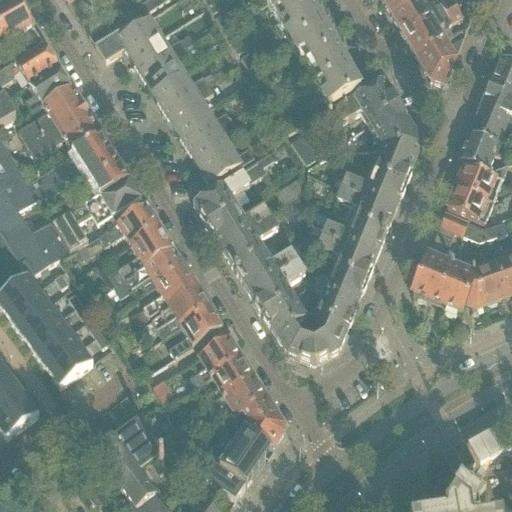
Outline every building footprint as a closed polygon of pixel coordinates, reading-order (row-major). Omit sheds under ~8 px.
[(61,0),(76,24),(78,27),(79,26),(88,20),(78,4),(79,3),(83,0),(61,0)] [(154,0),(140,9),(146,18),(174,0),(154,0)] [(201,0),(213,18),(222,13),(213,0),(201,0)] [(262,0),(279,29),(312,11),(305,0),(262,0)] [(379,0),(391,21),(421,3),(419,0),(379,0)] [(421,3),(391,21),(403,42),(454,12),(450,5),(449,2),(440,8),(432,12),(428,14),(421,3)] [(15,3),(0,11),(0,35),(6,47),(20,39),(29,54),(42,46),(15,3)] [(279,29),(304,72),(336,53),(325,34),(329,32),(323,22),(325,21),(323,18),(317,21),(312,11),(279,29)] [(454,12),(403,42),(415,63),(446,45),(441,38),(441,37),(447,33),(451,27),(451,28),(460,23),(454,12)] [(88,41),(96,52),(137,26),(132,17),(110,30),(109,28),(88,41)] [(215,23),(238,59),(247,53),(224,17),(215,23)] [(123,53),(130,63),(160,43),(148,24),(142,29),(140,26),(140,25),(140,24),(137,26),(96,52),(105,67),(121,57),(120,55),(123,53)] [(130,63),(140,80),(184,52),(180,45),(166,53),(160,43),(130,63)] [(446,45),(415,63),(428,85),(443,92),(455,62),(446,45)] [(43,49),(0,75),(0,89),(1,92),(11,85),(9,81),(10,81),(14,78),(15,77),(19,75),(21,77),(24,82),(28,88),(56,70),(43,49)] [(140,80),(152,99),(183,80),(176,70),(190,61),(184,52),(140,80)] [(336,53),(304,72),(328,113),(360,94),(349,75),(353,73),(348,64),(349,63),(347,59),(342,62),(336,53)] [(241,63),(263,99),(272,93),(250,57),(241,63)] [(490,87),(511,96),(511,64),(501,60),(490,87)] [(30,106),(25,109),(30,117),(41,110),(70,92),(56,70),(28,88),(32,95),(35,99),(34,103),(32,104),(30,106)] [(152,99),(164,117),(208,89),(203,82),(189,90),(183,80),(152,99)] [(359,117),(368,132),(399,114),(383,87),(333,116),(340,128),(359,117)] [(511,96),(490,87),(484,102),(500,109),(496,120),(508,125),(509,122),(511,123),(511,96)] [(164,117),(175,135),(206,116),(199,106),(213,98),(208,89),(164,117)] [(47,118),(17,137),(23,146),(25,150),(26,151),(84,115),(70,92),(41,110),(42,111),(47,118)] [(266,103),(288,139),(298,133),(275,97),(266,103)] [(0,134),(12,127),(15,125),(2,102),(0,103),(0,134)] [(484,102),(468,141),(498,151),(498,150),(504,150),(511,149),(511,123),(509,122),(508,125),(496,120),(500,109),(484,102)] [(368,132),(380,154),(421,151),(399,114),(368,132)] [(84,115),(26,151),(34,164),(34,165),(64,146),(70,155),(82,147),(98,136),(84,115)] [(175,135),(186,153),(230,125),(225,118),(212,126),(206,116),(175,135)] [(186,153),(198,171),(228,152),(222,143),(236,134),(230,125),(186,153)] [(128,184),(100,140),(71,158),(85,179),(100,202),(128,184)] [(300,141),(291,147),(306,169),(314,163),(300,141)] [(468,141),(458,167),(465,169),(483,176),(488,177),(495,160),(500,162),(504,150),(498,150),(498,151),(468,141)] [(0,231),(17,220),(38,207),(39,208),(85,179),(71,158),(67,160),(69,164),(28,190),(26,186),(0,144),(0,231)] [(380,154),(371,178),(404,192),(421,151),(380,154)] [(228,152),(198,171),(210,190),(254,163),(248,154),(235,163),(228,152)] [(214,197),(193,210),(207,232),(237,213),(230,202),(249,190),(266,179),(262,174),(273,167),(268,160),(241,178),(242,179),(231,186),(214,197)] [(463,172),(455,194),(492,209),(507,171),(492,176),(490,182),(463,172)] [(336,181),(332,190),(341,194),(395,215),(404,192),(371,178),(366,189),(346,181),(345,182),(344,184),(336,181)] [(100,202),(53,231),(70,258),(83,250),(87,247),(76,231),(91,221),(97,231),(110,224),(124,215),(141,204),(128,184),(100,202)] [(300,184),(275,198),(285,214),(300,205),(300,184)] [(356,215),(351,226),(385,239),(395,215),(341,194),(332,190),(327,203),(356,215)] [(492,209),(455,194),(446,216),(483,231),(492,209)] [(124,215),(110,224),(114,231),(129,222),(146,212),(141,204),(124,215)] [(121,242),(127,252),(158,232),(146,212),(129,222),(114,231),(87,247),(83,250),(90,261),(121,242)] [(207,232),(213,241),(221,254),(270,224),(263,212),(244,224),(237,213),(207,232)] [(412,302),(436,311),(453,269),(443,265),(451,245),(449,244),(451,239),(461,243),(461,242),(462,242),(467,228),(445,219),(412,302)] [(221,254),(235,276),(265,257),(258,247),(278,235),(270,224),(221,254)] [(326,230),(322,241),(376,262),(385,239),(351,226),(346,239),(326,230)] [(477,232),(467,228),(462,242),(472,246),(477,232)] [(504,228),(488,233),(491,244),(499,241),(507,238),(504,228)] [(36,280),(70,258),(53,231),(13,256),(21,268),(26,265),(36,280)] [(111,279),(118,291),(124,287),(173,256),(158,232),(127,252),(135,264),(111,279)] [(483,235),(477,232),(472,246),(477,248),(491,244),(488,233),(483,235)] [(318,251),(316,255),(337,263),(332,275),(366,288),(376,262),(322,241),(318,251)] [(302,249),(290,256),(296,267),(308,259),(302,249)] [(173,256),(124,287),(130,296),(140,290),(145,300),(154,294),(185,275),(173,256)] [(235,276),(248,297),(296,267),(290,256),(271,268),(265,257),(235,276)] [(511,256),(493,263),(506,303),(511,300),(511,256)] [(308,259),(296,267),(302,275),(312,269),(312,266),(308,259)] [(493,263),(473,271),(475,277),(474,278),(484,311),(506,303),(493,263)] [(248,297),(262,320),(290,303),(289,302),(293,300),(285,288),(303,277),(302,275),(296,267),(248,297)] [(24,268),(19,271),(26,282),(27,281),(28,282),(32,279),(24,268)] [(453,269),(436,311),(460,321),(465,311),(475,315),(484,311),(474,278),(475,277),(473,271),(472,271),(465,268),(463,273),(453,269)] [(166,313),(167,314),(198,295),(185,275),(154,294),(159,303),(132,321),(138,330),(166,313)] [(327,299),(326,301),(356,313),(366,288),(332,275),(323,297),(327,299)] [(61,280),(54,285),(61,294),(68,290),(61,280)] [(26,282),(0,301),(0,313),(5,320),(38,296),(28,282),(27,281),(26,282)] [(118,291),(113,294),(119,303),(123,301),(130,296),(124,287),(118,291)] [(168,316),(151,327),(157,336),(158,338),(159,339),(162,345),(179,334),(210,315),(198,295),(167,314),(168,316)] [(38,296),(5,320),(16,335),(49,311),(38,296)] [(75,300),(68,305),(75,314),(81,310),(75,300)] [(331,328),(330,329),(346,336),(356,313),(326,301),(317,323),(331,328)] [(262,320),(276,342),(293,332),(293,331),(303,325),(290,303),(262,320)] [(81,310),(75,314),(81,324),(88,320),(81,310)] [(49,311),(16,335),(27,350),(60,325),(49,311)] [(210,315),(179,334),(185,344),(168,355),(174,365),(222,334),(210,315)] [(293,332),(276,342),(287,359),(314,370),(339,355),(346,336),(330,329),(331,328),(317,323),(310,320),(303,325),(293,331),(293,332)] [(60,325),(27,350),(38,364),(70,340),(60,325)] [(95,330),(88,334),(95,344),(102,340),(95,330)] [(70,340),(38,364),(49,379),(81,355),(70,340)] [(102,340),(95,344),(102,354),(108,350),(102,340)] [(190,385),(195,394),(212,384),(211,383),(241,364),(229,344),(199,363),(206,375),(190,385)] [(81,355),(49,379),(59,394),(92,370),(81,355)] [(135,363),(128,367),(137,381),(144,376),(135,363)] [(216,396),(202,405),(205,409),(207,413),(254,384),(241,364),(211,383),(212,384),(210,385),(210,386),(216,396)] [(5,377),(0,380),(0,403),(16,391),(5,377)] [(254,384),(207,413),(213,423),(228,414),(235,425),(237,424),(242,421),(241,419),(266,404),(254,384)] [(162,386),(152,393),(161,406),(171,400),(162,386)] [(16,391),(0,403),(0,426),(27,406),(16,391)] [(235,425),(233,427),(245,435),(271,454),(283,438),(283,430),(266,404),(241,419),(242,421),(237,424),(235,425)] [(27,406),(0,426),(0,436),(6,445),(38,421),(27,406)] [(180,416),(172,421),(178,431),(186,426),(180,416)] [(135,426),(94,456),(129,504),(123,508),(125,511),(163,511),(137,476),(159,460),(135,426)] [(224,475),(223,476),(245,491),(271,454),(245,435),(229,457),(216,447),(206,462),(212,467),(224,475)] [(212,467),(201,482),(235,506),(245,491),(223,476),(224,475),(212,467)] [(210,511),(208,510),(199,503),(192,511),(210,511)]
